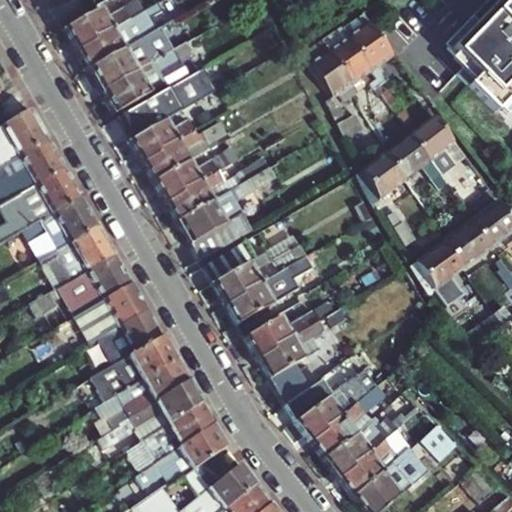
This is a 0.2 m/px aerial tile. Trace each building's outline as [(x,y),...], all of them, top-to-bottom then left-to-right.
[(76,51),(78,54),(96,43),(95,40),(142,12),(159,2),(157,0),(137,0),(107,18),(102,10),(65,31),(76,51)] [(454,77),(494,116),(511,97),(511,0),(499,0),(487,13),(492,19),(482,30),(476,24),(449,52),(464,67),(454,77)] [(88,72),(154,33),(142,12),(95,40),(96,43),(78,54),(88,72)] [(358,16),(336,32),(366,74),(373,84),(369,87),(373,94),(378,90),(390,81),(378,66),(390,56),(358,16)] [(88,72),(101,94),(184,45),(172,23),(154,33),(88,72)] [(336,32),(315,47),(331,67),(346,89),(366,74),(336,32)] [(184,45),(101,94),(114,116),(167,85),(168,88),(204,67),(198,58),(193,60),(184,45)] [(331,67),(315,47),(296,60),(328,105),(322,109),(337,130),(342,141),(360,132),(352,116),(342,122),(329,102),(332,99),(338,107),(351,97),(346,89),(331,67)] [(377,98),(379,97),(382,95),(378,90),(373,94),(377,98)] [(384,93),(382,95),(379,97),(387,108),(394,116),(399,113),(384,93)] [(379,97),(377,98),(370,104),(378,115),(387,108),(379,97)] [(117,121),(130,142),(166,121),(184,111),(178,100),(153,114),(147,104),(117,121)] [(0,168),(46,142),(29,112),(0,128),(0,168)] [(409,127),(399,113),(394,116),(404,131),(409,127)] [(430,116),(408,134),(429,163),(448,190),(455,184),(446,169),(453,164),(444,151),(452,144),(430,116)] [(158,152),(193,131),(190,126),(195,123),(193,119),(172,132),(166,121),(130,142),(141,162),(143,165),(160,155),(158,152)] [(215,143),(233,133),(226,121),(208,131),(215,143)] [(143,165),(154,184),(190,163),(183,151),(204,140),(201,135),(197,138),(193,131),(158,152),(160,155),(143,165)] [(384,154),(406,182),(429,163),(408,134),(384,154)] [(63,171),(46,142),(0,168),(0,206),(0,207),(3,206),(21,195),(34,188),(63,171)] [(444,151),(453,164),(462,158),(452,144),(444,151)] [(216,173),(239,160),(233,150),(216,160),(219,164),(213,168),(216,173)] [(406,182),(384,154),(360,174),(382,201),(406,182)] [(181,193),(216,173),(213,168),(219,164),(216,160),(195,172),(190,163),(154,184),(165,203),(167,206),(183,196),(181,193)] [(238,181),(241,187),(249,182),(269,170),(266,164),(238,181)] [(249,182),(256,193),(276,182),(269,170),(249,182)] [(80,200),(63,171),(34,188),(41,200),(29,207),(32,214),(14,224),(20,235),(80,200)] [(219,177),(216,173),(181,193),(183,196),(167,206),(177,224),(213,203),(206,192),(227,180),(224,174),(219,177)] [(360,174),(356,176),(375,207),(382,201),(360,174)] [(177,224),(200,263),(252,232),(236,205),(256,193),(249,182),(241,187),(213,203),(177,224)] [(21,195),(3,206),(7,213),(26,203),(21,195)] [(20,235),(36,264),(97,229),(80,200),(20,235)] [(472,222),(491,249),(511,232),(511,222),(496,203),(472,222)] [(392,213),(400,224),(406,220),(398,209),(392,213)] [(444,244),(464,270),(491,249),(472,222),(471,223),(446,242),(444,244)] [(36,264),(39,270),(55,261),(68,283),(114,257),(97,229),(36,264)] [(203,270),(226,308),(300,264),(293,252),(272,265),(266,254),(255,260),(246,244),(203,270)] [(444,244),(414,267),(434,293),(443,304),(457,294),(457,289),(451,280),(464,270),(444,244)] [(81,314),(130,285),(114,257),(68,283),(52,293),(33,304),(41,317),(55,308),(52,303),(70,293),(81,314)] [(511,270),(505,260),(502,263),(499,264),(507,275),(511,271),(511,270)] [(39,270),(52,293),(68,283),(55,261),(39,270)] [(300,264),(226,308),(237,328),(291,296),(287,289),(311,274),(304,262),(300,264)] [(81,314),(71,320),(87,348),(96,343),(147,314),(130,285),(81,314)] [(246,341),(258,362),(321,325),(318,320),(309,304),(246,341)] [(321,325),(328,321),(340,314),(337,310),(318,320),(321,325)] [(340,314),(328,321),(338,339),(354,330),(344,312),(340,314)] [(96,343),(110,369),(161,339),(147,314),(96,343)] [(294,369),(306,362),(300,352),(327,336),(321,325),(258,362),(284,407),(308,391),(294,369)] [(300,352),(306,362),(333,346),(327,336),(300,352)] [(140,383),(175,362),(161,339),(110,369),(88,382),(102,406),(115,398),(140,383)] [(153,405),(188,384),(175,362),(140,383),(115,398),(121,409),(103,419),(111,433),(118,429),(117,428),(153,405)] [(296,424),(312,445),(341,423),(374,394),(359,377),(296,424)] [(312,445),(325,462),(362,435),(373,424),(365,415),(397,387),(390,380),(374,394),(341,423),(312,445)] [(166,428),(200,406),(188,384),(153,405),(117,428),(118,429),(111,433),(96,443),(102,453),(134,433),(140,444),(166,428)] [(213,427),(200,406),(166,428),(140,444),(124,454),(126,460),(134,473),(139,476),(175,452),(213,427)] [(325,462),(340,482),(380,450),(404,428),(411,421),(403,412),(379,432),(373,424),(362,435),(325,462)] [(139,476),(133,480),(141,491),(160,478),(168,489),(181,480),(196,469),(225,449),(213,427),(175,452),(139,476)] [(340,482),(352,499),(408,452),(402,444),(410,436),(404,428),(380,450),(340,482)] [(456,446),(438,428),(422,445),(439,463),(456,446)] [(223,511),(255,487),(225,449),(196,469),(181,480),(193,498),(174,511),(160,490),(129,511),(223,511)] [(408,452),(352,499),(363,511),(386,511),(431,473),(411,449),(408,452)] [(479,472),(463,485),(481,506),(496,493),(479,472)] [(34,482),(44,497),(52,492),(42,477),(34,482)] [(262,511),(270,506),(255,487),(223,511),(262,511)] [(511,511),(511,502),(510,501),(497,511),(511,511)]
